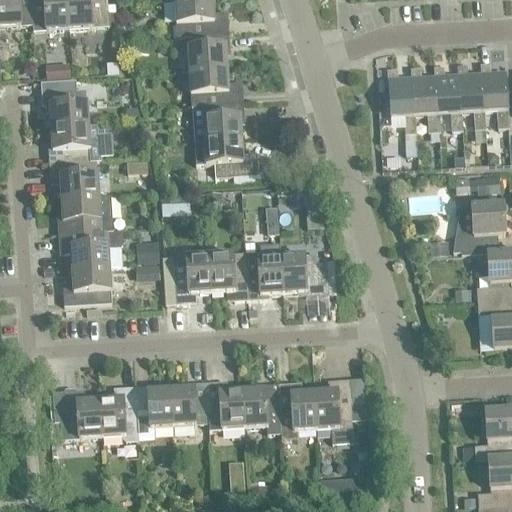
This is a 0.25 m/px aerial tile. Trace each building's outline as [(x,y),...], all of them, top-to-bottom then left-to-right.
[(20,30),(32,30),(33,29),(32,20),(30,0),(0,0),(0,31),(20,31),(20,30)] [(33,29),(32,30),(32,35),(44,35),(68,34),(66,0),(30,0),(32,20),(33,29)] [(66,0),(68,34),(91,32),(108,31),(106,0),(66,0)] [(176,41),(196,40),(196,39),(228,37),(227,24),(213,25),(211,2),(174,5),(175,28),(176,41)] [(114,8),(107,9),(108,31),(116,30),(114,8)] [(187,52),(188,76),(226,73),(224,51),(228,51),(228,37),(196,39),(196,40),(196,52),(187,52)] [(69,67),(56,68),(57,82),(57,84),(70,83),(69,82),(69,67)] [(479,69),(480,78),(483,116),(496,115),(497,133),(508,133),(507,114),(504,77),(489,78),(489,68),(479,69)] [(456,70),(457,79),(460,118),(472,117),(474,135),(485,134),(483,116),(480,78),(466,79),(466,70),(456,70)] [(433,72),(434,81),(437,119),(449,118),(451,136),(462,135),(460,118),(457,79),(443,80),(443,71),(433,72)] [(410,73),(410,82),(411,82),(413,120),(414,120),(426,120),(427,137),(438,137),(437,119),(434,81),(420,82),(419,72),(410,73)] [(190,98),(191,111),(201,111),(201,110),(242,108),(241,94),(227,95),(226,73),(188,76),(190,98)] [(411,82),(410,82),(397,83),(396,74),(386,74),(389,122),(403,121),(404,139),(415,138),(414,120),(413,120),(411,82)] [(48,111),(50,132),(87,130),(85,94),(75,95),(75,85),(43,87),(44,97),(43,97),(44,111),(48,111)] [(193,146),(202,146),(240,143),(239,121),(243,121),(242,108),(201,110),(201,111),(191,111),(193,146)] [(47,155),(48,168),(89,165),(88,153),(89,153),(87,130),(50,132),(51,155),(47,155)] [(240,143),(202,146),(204,169),(214,169),(215,182),(257,179),(256,165),(242,166),(240,143)] [(416,144),(405,145),(406,161),(416,160),(416,144)] [(493,156),(486,156),(486,167),(497,166),(497,161),(493,156)] [(463,161),(453,161),(454,171),(463,171),(463,161)] [(59,181),(60,203),(98,201),(96,178),(95,165),(89,165),(48,168),(49,182),(59,181)] [(146,166),(126,167),(127,179),(147,178),(146,166)] [(498,179),(475,181),(476,183),(476,195),(477,199),(499,198),(498,179)] [(476,183),(468,183),(469,195),(476,195),(476,183)] [(310,193),(304,193),(306,233),(321,232),(310,193)] [(221,196),(205,197),(205,207),(221,206),(221,196)] [(174,199),(160,199),(161,221),(175,220),(174,199)] [(57,226),(58,239),(100,236),(106,236),(112,236),(110,200),(98,201),(60,203),(61,226),(57,226)] [(460,260),(486,258),(498,257),(497,257),(496,240),(504,239),(502,208),(470,210),(472,245),(459,246),(460,260)] [(277,212),(265,212),(266,224),(278,223),(277,212)] [(69,252),(70,274),(108,272),(107,249),(106,236),(100,236),(58,239),(59,253),(69,252)] [(447,245),(427,246),(428,262),(448,260),(447,245)] [(157,246),(139,247),(140,269),(158,268),(157,246)] [(475,293),(476,307),(511,304),(511,255),(497,257),(498,257),(486,258),(489,292),(475,293)] [(231,258),(208,259),(211,297),(232,296),(233,306),(247,305),(245,273),(244,257),(231,258)] [(211,297),(208,259),(185,261),(162,263),(163,279),(173,278),(175,310),(189,309),(188,299),(211,297)] [(303,259),(280,261),(282,298),(304,297),(304,301),(328,299),(326,268),(316,268),(316,259),(303,260),(303,259)] [(257,272),(245,273),(247,305),(260,304),(260,300),(282,298),(280,261),(256,262),(257,272)] [(333,265),(325,265),(326,268),(328,299),(335,299),(333,265)] [(158,269),(148,270),(149,285),(159,285),(158,269)] [(108,272),(70,274),(72,296),(62,297),(63,311),(111,308),(109,295),(110,295),(108,272)] [(470,293),(453,294),(454,307),(470,306),(470,293)] [(511,304),(476,307),(477,320),(490,319),(492,354),(511,353),(511,304)] [(296,436),(315,434),(313,397),(291,398),(290,382),(276,383),(280,438),(280,444),(297,443),(296,436)] [(266,439),(280,438),(276,383),(263,384),(263,394),(241,395),(243,433),(265,431),(266,439)] [(313,397),(315,434),(330,433),(331,449),(352,447),(351,426),(350,409),(348,384),(334,385),(335,395),(313,397)] [(208,429),(208,420),(207,420),(205,387),(192,388),(192,392),(170,394),(172,431),(195,430),(195,429),(208,429)] [(220,434),(243,433),(241,395),(219,396),(219,387),(205,387),(207,420),(208,420),(219,419),(220,434)] [(153,433),(172,431),(170,394),(148,395),(147,391),(134,392),(136,424),(137,439),(137,445),(136,445),(136,446),(154,445),(153,433)] [(125,446),(136,445),(137,445),(137,439),(136,424),(134,392),(120,393),(121,403),(99,404),(101,442),(121,441),(122,444),(125,446)] [(78,444),(101,442),(99,404),(77,405),(76,395),(62,396),(63,414),(49,415),(50,427),(60,426),(61,445),(78,443),(78,444)] [(364,409),(350,409),(351,426),(357,426),(366,425),(365,409),(364,409)] [(474,465),(487,464),(487,463),(511,462),(511,461),(510,444),(511,443),(511,412),(484,415),(486,450),(473,451),(474,465)] [(357,435),(366,434),(366,425),(357,426),(357,435)] [(473,451),(462,451),(463,465),(474,465),(473,451)] [(476,499),(477,511),(478,511),(511,509),(511,461),(511,462),(487,463),(487,464),(489,498),(476,499)] [(369,482),(351,483),(352,501),(370,500),(369,482)] [(249,491),(248,491),(248,505),(271,504),(270,490),(264,490),(264,486),(249,486),(249,491)] [(244,493),(229,494),(230,506),(245,505),(244,493)] [(211,499),(197,502),(199,511),(212,509),(211,499)] [(475,502),(463,503),(463,511),(467,511),(476,511),(475,502)]
